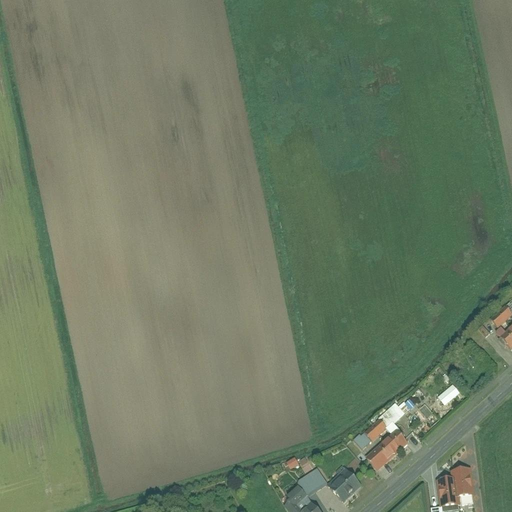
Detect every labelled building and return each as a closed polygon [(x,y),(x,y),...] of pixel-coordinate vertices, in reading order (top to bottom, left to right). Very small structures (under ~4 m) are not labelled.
[(505,309),(489,323),(496,331),(511,317),(505,309)] [(511,327),(499,340),(511,353),(511,351),(511,327)] [(452,388),(437,400),(444,409),(459,396),(452,388)] [(379,423),(364,436),(370,443),(385,430),(379,423)] [(396,434),(365,461),(375,473),(407,446),(396,434)] [(290,472),(299,467),(295,460),(286,465),(290,472)] [(346,470),(326,487),(342,505),(362,488),(346,470)] [(467,471),(450,473),(451,482),(437,483),(441,511),(456,509),(454,501),(471,499),(467,471)] [(281,503),(288,511),(317,511),(299,489),(281,503)]
